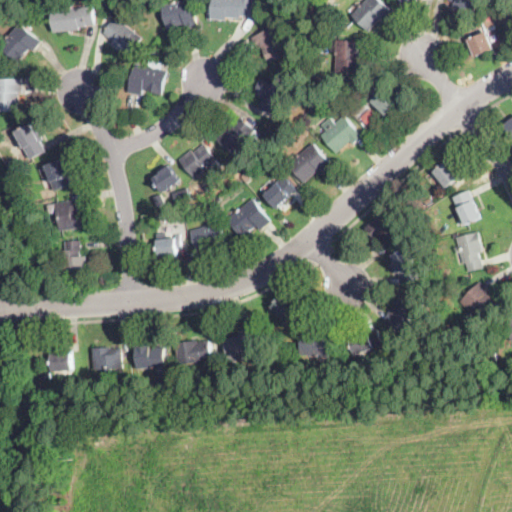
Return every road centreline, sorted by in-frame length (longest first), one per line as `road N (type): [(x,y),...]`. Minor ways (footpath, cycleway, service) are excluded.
road 1 (residential): [(511,75),(447,119),(262,274),(195,295),(0,308)]
road 2 (residential): [(131,299),(119,180),(80,92)]
road 3 (residential): [(511,183),(420,54)]
